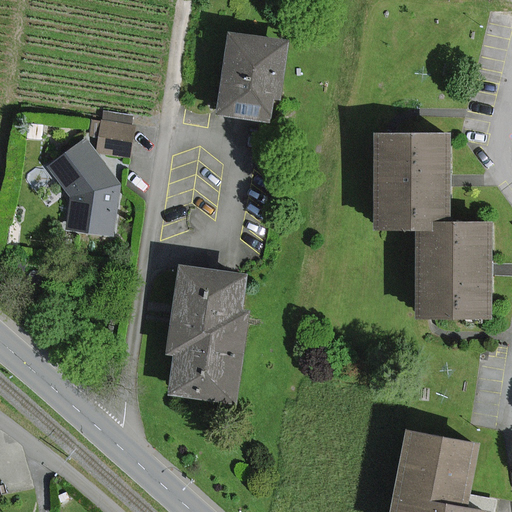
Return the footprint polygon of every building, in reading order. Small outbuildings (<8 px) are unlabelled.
[(233,32),(222,112),(274,119),(277,97),(282,97),(290,39),(233,32)] [(100,148),(107,155),(134,160),(140,127),(104,121),(100,148)] [(439,228),(439,220),(455,220),(456,132),(381,132),(381,228),(420,228),(439,228)] [(51,168),(75,198),(72,230),(117,236),(123,183),(88,139),(51,168)] [(495,315),(496,220),(455,220),(439,220),(439,228),(420,228),(420,315),(495,315)] [(246,310),(251,271),(183,262),(171,353),(179,354),(174,396),(241,405),(253,311),(246,310)] [(495,511),(472,506),(484,444),(413,430),(396,511),(495,511)]
